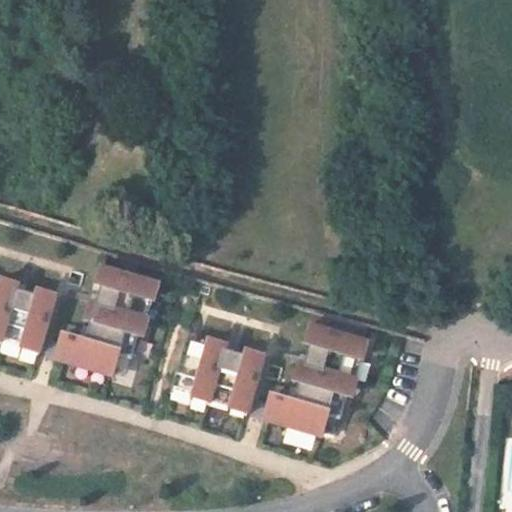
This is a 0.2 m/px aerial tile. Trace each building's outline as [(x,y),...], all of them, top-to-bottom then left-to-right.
[(139,343),(144,325),(140,324),(147,304),(150,305),(155,287),(97,271),(93,288),(99,289),(93,309),(87,308),(82,324),(88,326),(82,348),(58,341),(56,349),(51,365),(109,382),(116,360),(129,364),(135,342),(139,343)] [(11,287),(0,284),(0,346),(16,352),(15,355),(32,359),(49,299),(33,294),(31,300),(9,293),(11,287)] [(368,332),(314,315),(305,347),(311,348),(305,370),(299,369),(294,385),(300,387),(294,409),(270,402),(268,409),(263,426),(321,443),(328,421),(341,425),(347,403),(350,404),(356,386),(352,385),(358,364),(362,366),(367,348),(364,347),(368,332)] [(244,359),(222,353),(224,347),(208,342),(206,348),(184,341),(170,389),(169,393),(190,399),(189,403),(205,407),(207,404),(229,411),(228,414),(244,419),(262,358),(245,353),(244,359)] [(56,349),(47,346),(42,363),(51,365),(56,349)] [(268,409),(259,407),(254,423),(263,426),(268,409)]
